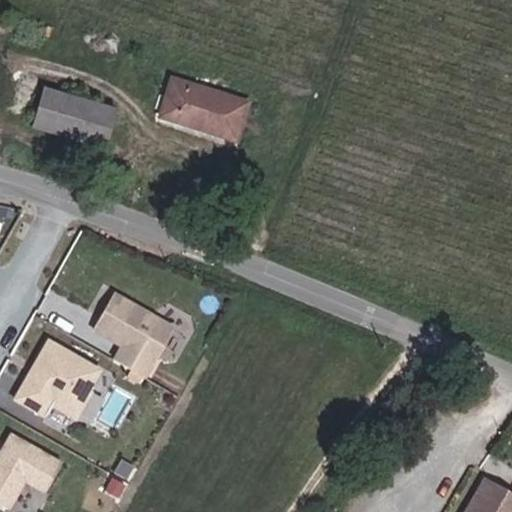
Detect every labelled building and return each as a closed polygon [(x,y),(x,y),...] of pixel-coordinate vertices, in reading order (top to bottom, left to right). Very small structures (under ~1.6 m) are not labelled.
[(250,98),(178,74),(167,113),(238,137),(250,98)] [(34,127),(102,143),(114,105),(44,86),(34,127)] [(113,295),(93,331),(120,347),(113,360),(143,378),(171,328),(113,295)] [(26,380),(14,401),(43,418),(52,403),(72,415),(98,372),(47,342),(31,369),(33,370),(26,380)] [(47,488),(60,465),(9,436),(0,452),(0,506),(6,510),(23,481),(44,493),(47,488)] [(511,511),(511,497),(485,485),(472,511),(511,511)]
